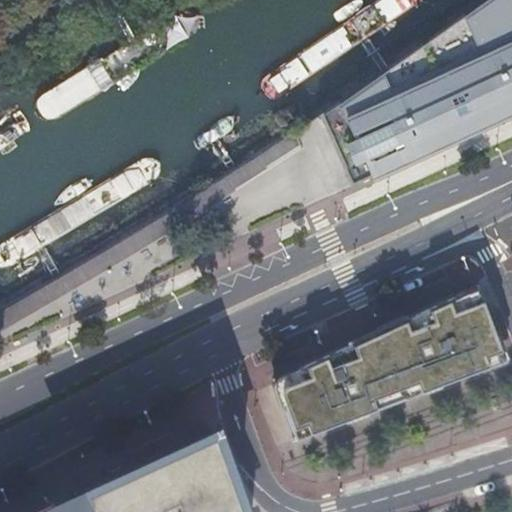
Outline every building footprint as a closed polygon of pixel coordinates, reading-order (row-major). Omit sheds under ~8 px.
[(383,0),(261,81),(258,87),(259,95),(266,102),(270,103),(274,102),(413,9),(420,3),(421,0),(383,0)] [(321,120),(351,185),(511,110),(511,0),(481,0),(318,113),(321,120)] [(197,2),(190,6),(133,40),(52,90),(48,94),(45,102),(46,109),(48,113),(53,115),(58,115),(64,113),(208,29),(212,20),(210,10),(206,5),(197,2)] [(147,160),(141,161),(12,239),(0,247),(0,246),(0,271),(4,271),(9,269),(23,262),(157,179),(159,173),(159,168),(157,164),(151,161),(147,160)] [(472,287),(272,378),(293,437),(501,358),(480,303),(472,287)] [(24,511),(230,511),(238,508),(209,426),(73,490),(80,504),(63,511),(53,511),(49,501),(24,511)]
